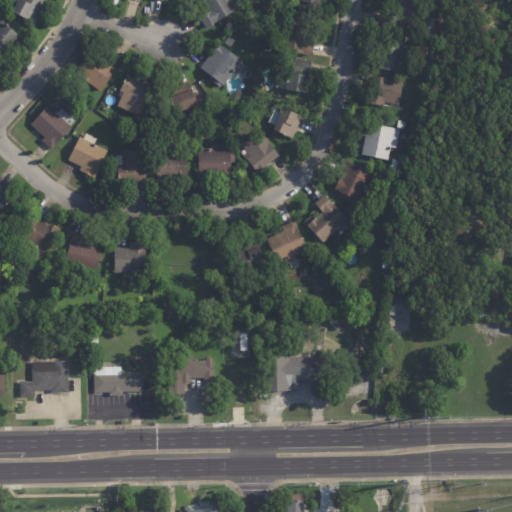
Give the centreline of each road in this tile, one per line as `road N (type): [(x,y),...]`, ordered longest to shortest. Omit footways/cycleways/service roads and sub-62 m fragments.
road 1 (residential): [(349,0),(324,136),(303,173),(254,201),(146,209),(74,202),(42,185),(0,145)]
road 2 (primary): [(250,467),(487,462)]
road 3 (primary): [(250,435),(16,440)]
road 4 (primary): [(511,430),(358,433)]
road 5 (primary): [(0,469),(152,468)]
road 6 (residential): [(82,0),(59,44),(0,109)]
